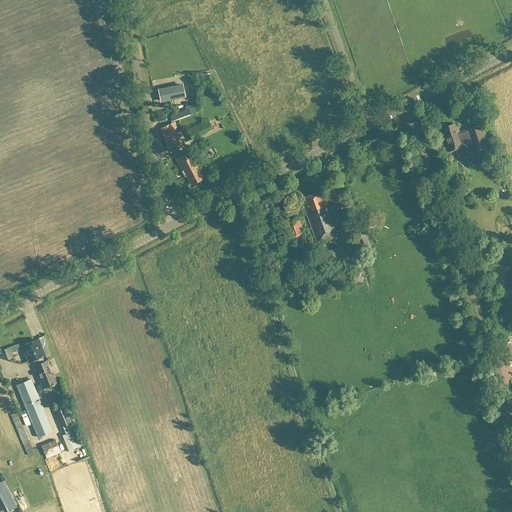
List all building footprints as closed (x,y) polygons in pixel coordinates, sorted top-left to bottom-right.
[(183,97),(182,86),(157,91),(160,102),(183,97)] [(207,120),(185,131),(191,141),(212,130),(207,120)] [(168,125),(168,126),(162,128),(171,149),(179,146),(174,133),(173,133),(172,130),(174,129),(172,123),(168,125)] [(458,133),(457,127),(455,128),(454,125),(442,129),(443,131),(441,132),(448,152),(458,149),(461,159),(463,162),(467,164),(471,164),(474,163),(477,161),(479,157),(479,153),(477,147),(487,143),(481,125),(465,130),(466,131),(458,133)] [(190,152),(175,160),(184,178),(186,177),(190,186),(202,180),(201,178),(203,177),(190,152)] [(465,200),(461,189),(452,192),(455,203),(465,200)] [(324,191),(300,200),(306,215),(304,216),(315,245),(340,236),(338,232),(336,233),(334,227),(336,226),(330,208),(324,191)] [(343,215),(347,228),(354,225),(350,212),(343,215)] [(304,235),(298,218),(283,223),(289,241),(304,235)] [(470,219),(464,225),(469,230),(475,225),(470,219)] [(369,248),(364,234),(356,237),(361,251),(369,248)] [(326,268),(352,260),(347,245),(320,254),(326,268)] [(318,255),(294,263),(298,274),(315,268),(315,264),(321,262),(318,255)] [(357,272),(347,274),(349,286),(359,284),(357,272)] [(31,365),(42,360),(41,358),(42,357),(36,341),(22,347),(28,363),(30,362),(31,365)] [(12,359),(8,349),(3,351),(7,361),(12,359)] [(42,360),(31,365),(41,390),(57,384),(54,376),(52,376),(46,362),(43,363),(42,360)] [(30,380),(15,387),(33,432),(36,439),(51,432),(49,425),(30,380)] [(60,394),(56,400),(62,404),(65,398),(60,394)] [(74,423),(65,402),(54,407),(62,428),(74,423)] [(29,444),(19,422),(13,424),(22,447),(29,444)] [(55,440),(40,446),(45,457),(59,451),(55,440)] [(0,492),(0,500),(5,511),(8,511),(16,508),(6,489),(0,492)]
